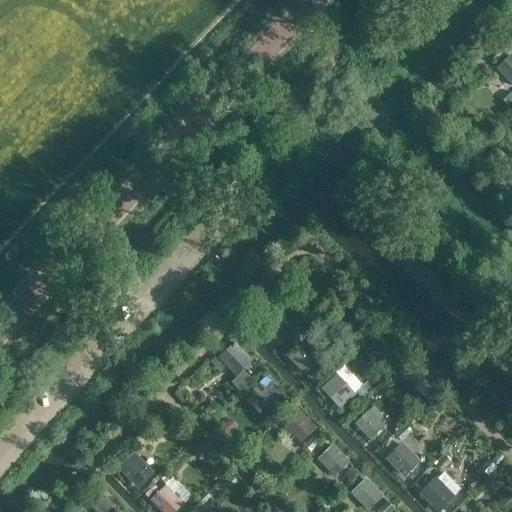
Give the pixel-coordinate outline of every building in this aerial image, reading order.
[(511,91),(511,90),(511,51),(492,71),(511,91)] [(283,337),(255,313),(239,331),(268,355),(283,337)] [(310,331),(296,344),(317,365),(331,352),(310,331)] [(236,340),(229,347),(247,368),(255,361),(236,340)] [(306,374),(315,366),(295,344),(285,353),(306,374)] [(227,347),(218,356),(239,378),(247,370),(227,347)] [(337,397),(316,374),(298,390),(319,413),(337,397)] [(282,404),(251,376),(235,393),(266,421),(282,404)] [(374,404),(355,423),(369,437),(388,418),(374,404)] [(299,432),(309,414),(300,408),(290,427),(299,432)] [(314,419),(296,431),(302,441),(320,429),(314,419)] [(408,463),(379,438),(361,458),(390,484),(408,463)] [(342,465),(321,443),(303,461),(324,483),(342,465)] [(144,476),(125,457),(108,474),(126,493),(144,476)] [(445,468),(421,490),(439,511),(464,489),(445,468)] [(353,486),(364,506),(383,496),(372,476),(353,486)] [(169,479),(150,499),(164,511),(174,511),(188,497),(169,479)]
